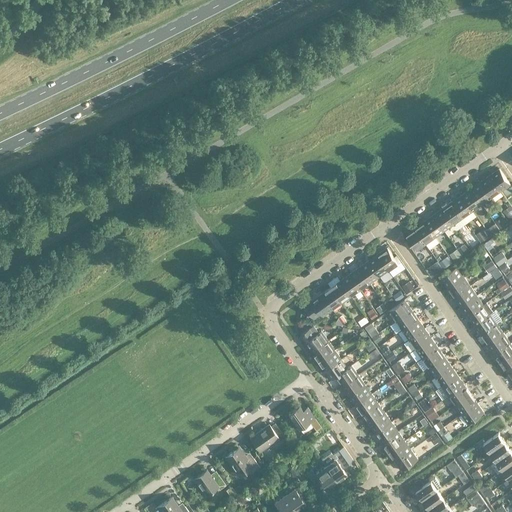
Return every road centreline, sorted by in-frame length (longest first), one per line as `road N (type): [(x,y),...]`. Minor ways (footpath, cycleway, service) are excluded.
road 1 (trunk): [(0,151),(295,0)]
road 2 (trunk): [(227,0),(0,113)]
road 3 (residential): [(116,511),(310,375)]
road 4 (residential): [(388,229),(267,312),(310,375)]
road 5 (residential): [(511,404),(388,229)]
road 6 (residential): [(499,149),(388,229)]
road 7 (residential): [(310,375),(386,478)]
